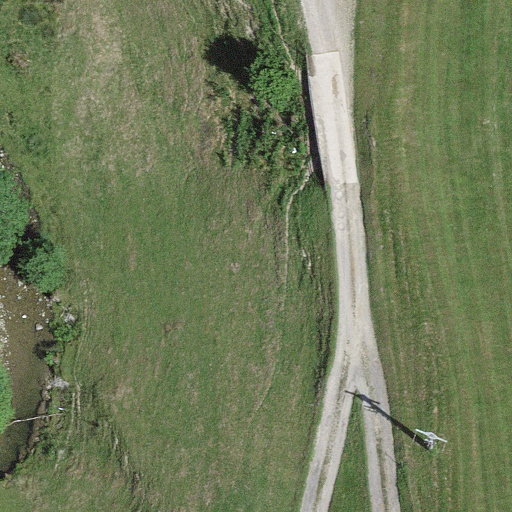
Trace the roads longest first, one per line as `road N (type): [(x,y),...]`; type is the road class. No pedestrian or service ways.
road 1 (track): [(363,338),(318,0)]
road 2 (track): [(309,511),(363,338)]
road 3 (track): [(385,511),(363,338)]
